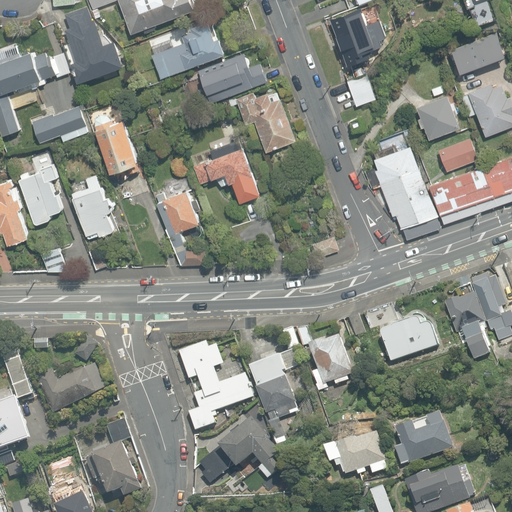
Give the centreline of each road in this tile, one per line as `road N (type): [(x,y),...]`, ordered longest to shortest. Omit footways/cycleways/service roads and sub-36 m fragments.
road 1 (residential): [(386,272),(276,0)]
road 2 (secondary): [(386,272),(270,294),(120,299)]
road 3 (residential): [(120,299),(165,450),(168,492),(158,511)]
road 4 (secondary): [(511,225),(386,272)]
road 5 (secondary): [(120,299),(0,300)]
